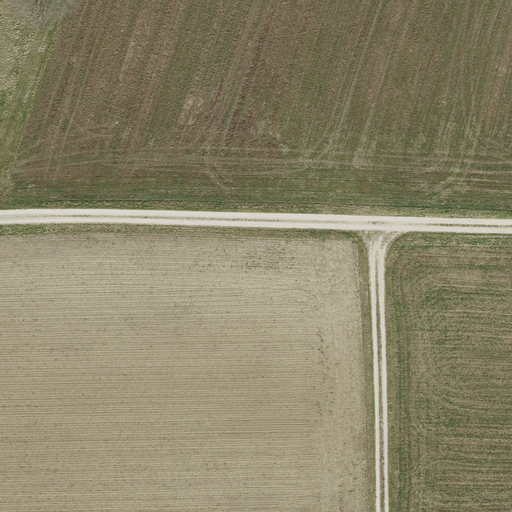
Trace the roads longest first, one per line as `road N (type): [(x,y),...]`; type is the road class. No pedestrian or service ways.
road 1 (track): [(511,225),(0,216)]
road 2 (track): [(383,224),(387,511)]
